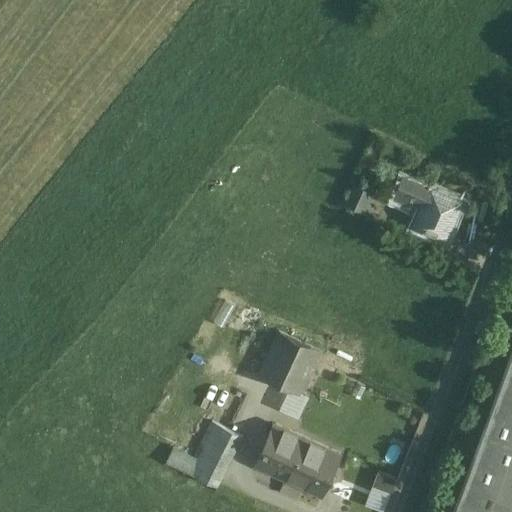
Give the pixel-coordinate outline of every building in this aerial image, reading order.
[(344,204),(364,214),(374,193),(354,183),(344,204)] [(463,202),(430,188),(413,227),(446,241),(463,202)] [(322,353),(277,332),(258,375),(303,396),(322,353)] [(511,511),(511,351),(453,511),(511,511)] [(243,437),(212,423),(194,459),(174,449),(167,463),(217,488),(243,437)] [(304,439),(274,425),(255,466),(285,480),(304,439)] [(339,456),(304,439),(285,480),(320,496),(327,481),(328,482),(334,479),(335,477),(333,471),(332,471),(339,456)]
